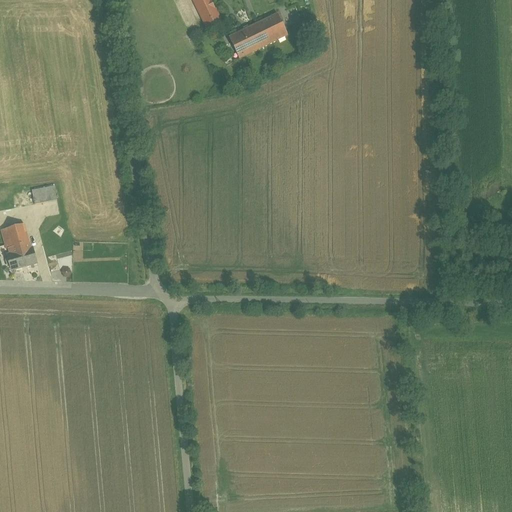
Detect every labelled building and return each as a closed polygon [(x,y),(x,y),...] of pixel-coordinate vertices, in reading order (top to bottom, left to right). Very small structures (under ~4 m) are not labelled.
[(223,24),(211,0),(193,0),(208,31),(223,24)] [(278,14),(229,38),(240,59),(288,36),(278,14)] [(55,187),(32,192),(33,196),(35,205),(57,201),(55,187)] [(33,196),(20,198),(22,208),(35,205),(33,196)] [(24,225),(2,231),(7,250),(10,249),(29,243),(24,225)] [(53,225),(42,228),(44,233),(46,239),(56,236),(55,230),(54,230),(53,225)] [(29,243),(10,249),(11,255),(7,256),(11,270),(37,263),(33,249),(31,249),(29,243)] [(69,270),(65,269),(62,273),(64,277),(68,277),(71,273),(69,270)]
